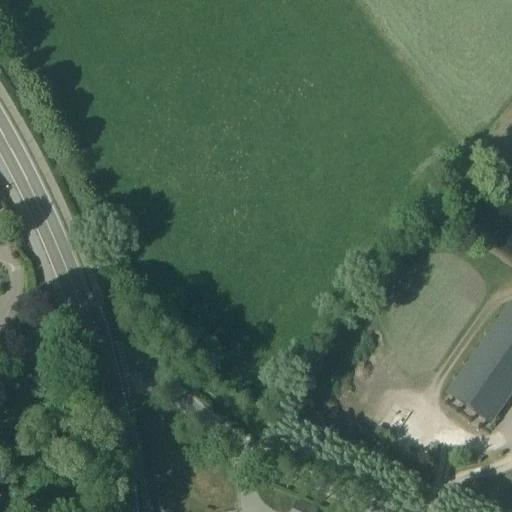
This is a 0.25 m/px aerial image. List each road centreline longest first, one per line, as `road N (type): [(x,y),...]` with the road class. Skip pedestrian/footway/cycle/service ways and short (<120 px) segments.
road 1 (unclassified): [(383,511),(277,465),(144,377),(100,381)]
road 2 (secondary): [(100,381),(58,250),(0,139)]
road 3 (secondary): [(124,511),(100,381)]
